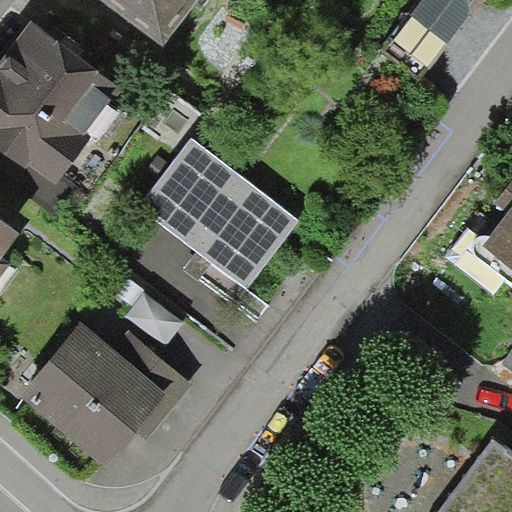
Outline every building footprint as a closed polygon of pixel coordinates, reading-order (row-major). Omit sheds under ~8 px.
[(84,0),(155,50),(189,0),(84,0)] [(439,0),(473,23),(488,0),(439,0)] [(0,64),(0,149),(48,185),(80,142),(65,130),(107,74),(34,19),(0,64)] [(143,203),(249,284),(299,220),(193,139),(143,203)] [(511,214),(486,250),(511,268),(511,214)] [(0,258),(14,239),(0,228),(0,258)] [(23,392),(111,463),(169,392),(81,321),(23,392)] [(511,511),(511,455),(492,443),(442,511),(511,511)]
